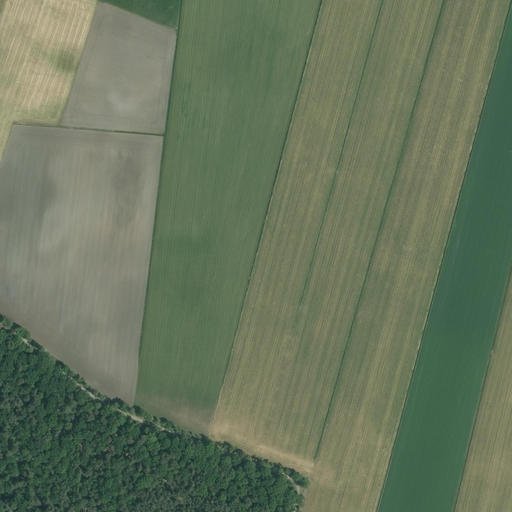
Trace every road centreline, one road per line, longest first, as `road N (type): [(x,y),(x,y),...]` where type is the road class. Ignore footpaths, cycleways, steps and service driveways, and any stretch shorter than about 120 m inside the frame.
road 1 (track): [(123,412),(299,480),(290,511)]
road 2 (track): [(123,412),(0,322)]
